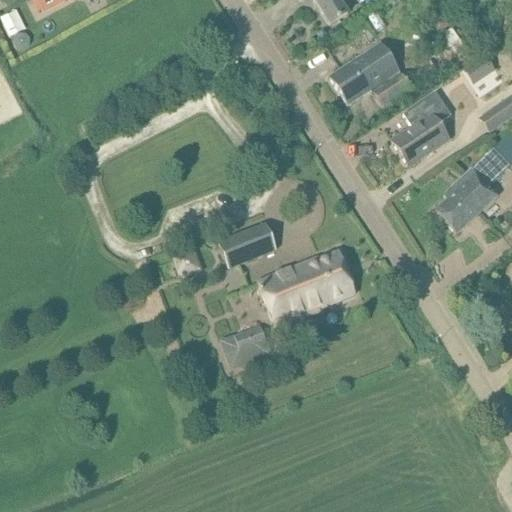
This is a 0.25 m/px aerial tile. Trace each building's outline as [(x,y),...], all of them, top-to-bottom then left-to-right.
[(68,0),(35,0),(43,13),(68,0)] [(316,0),(312,3),(329,28),(347,16),(336,0),(316,0)] [(445,50),(428,61),(439,78),(470,58),(452,30),(438,39),(445,50)] [(411,95),(398,74),(380,47),(328,80),(346,108),(369,93),(382,113),(411,95)] [(458,90),(472,81),(469,76),(473,73),(469,67),(451,79),(458,90)] [(447,143),(436,127),(449,118),(434,95),(419,106),(402,117),(411,130),(391,144),(408,169),(447,143)] [(511,98),(511,97),(477,121),(488,136),(511,119),(511,98)] [(496,198),(488,189),(511,166),(511,136),(510,134),(453,188),(457,192),(434,214),(455,236),(496,198)] [(265,228),(218,246),(228,270),(275,252),(265,228)] [(171,262),(179,281),(199,273),(192,254),(171,262)] [(273,328),(335,304),(354,297),(338,254),(318,262),(317,260),(289,271),(276,275),(261,280),(255,283),(273,328)] [(260,328),(233,339),(240,355),(267,344),(260,328)]
